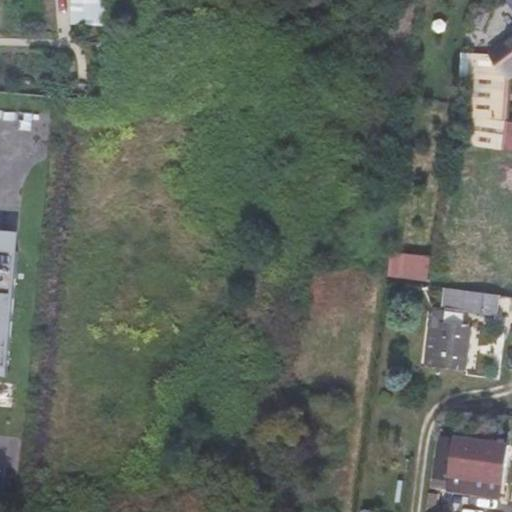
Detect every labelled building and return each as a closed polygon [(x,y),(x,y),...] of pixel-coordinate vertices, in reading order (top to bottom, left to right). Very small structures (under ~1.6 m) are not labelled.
[(106,0),(72,0),(71,27),(106,28),(106,0)] [(465,146),(503,149),(506,121),(505,121),(509,80),(511,77),(511,37),(491,54),(496,60),(473,60),(465,146)] [(503,149),(511,150),(511,121),(506,121),(503,149)] [(500,189),(458,184),(454,226),(495,231),(500,189)] [(0,250),(18,252),(20,232),(0,230),(0,250)] [(18,252),(0,250),(0,376),(8,377),(18,252)] [(429,280),(432,256),(394,251),(391,275),(429,280)] [(501,295),(447,288),(444,309),(499,316),(501,295)] [(469,369),(474,326),(441,322),(436,365),(469,369)] [(509,492),(511,466),(511,439),(458,432),(452,485),(509,492)]
